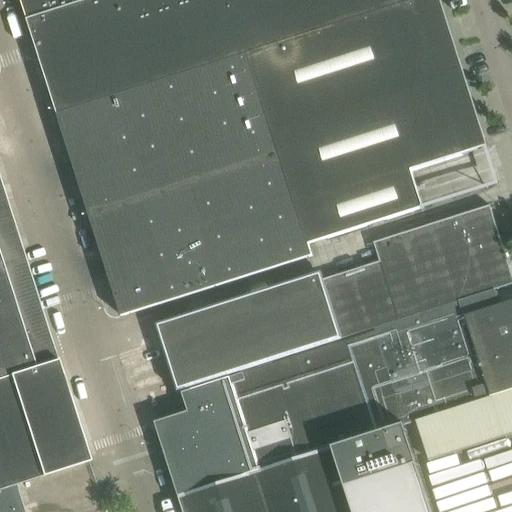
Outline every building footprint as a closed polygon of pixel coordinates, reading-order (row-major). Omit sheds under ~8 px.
[(21,0),(58,115),(249,55),(423,0),(21,0)] [(440,0),(423,0),(249,55),(309,246),(425,209),(424,206),(423,207),(412,173),(466,155),(488,149),(440,0)] [(249,55),(58,115),(122,318),(313,257),(309,246),(249,55)] [(157,325),(178,392),(497,291),(511,286),(511,274),(491,207),(375,244),(380,261),(319,280),(311,282),(310,277),(157,325)] [(0,491),(16,486),(89,463),(36,298),(14,305),(0,260),(0,491)] [(370,436),(406,425),(511,391),(511,302),(501,306),(497,291),(178,392),(185,414),(156,423),(180,497),(184,511),(353,511),(334,448),(370,436)] [(433,511),(406,425),(370,436),(334,448),(353,511),(433,511)] [(23,511),(16,486),(0,491),(0,511),(23,511)]
